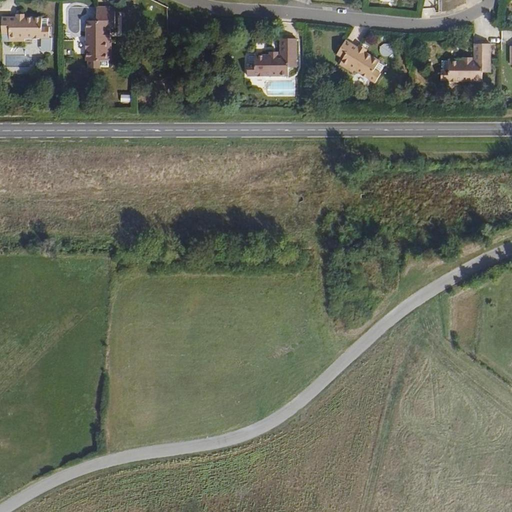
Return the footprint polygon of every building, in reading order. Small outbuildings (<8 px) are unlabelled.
[(108,48),(108,38),(106,38),(106,30),(109,30),(108,28),(116,27),(116,6),(97,7),(97,20),(87,20),(87,60),(88,60),(88,68),(100,68),(100,67),(109,67),(109,60),(112,60),(112,48),(108,48)] [(50,40),(50,29),(49,29),(49,20),(25,19),(25,22),(17,21),(17,19),(2,19),(2,35),(9,36),(9,43),(26,43),(26,40),(50,40)] [(294,68),(294,59),(298,59),(299,39),(281,39),(281,55),(279,55),(279,57),(270,57),(270,55),(255,55),(255,57),(248,57),(247,77),(289,77),(289,68),(294,68)] [(379,62),(364,53),(363,54),(356,50),(357,48),(345,41),(336,54),(342,59),(338,65),(352,74),(354,72),(374,84),(381,75),(379,74),(384,67),(379,63),(379,62)] [(490,74),(490,44),(475,44),(475,62),(473,62),(473,64),(465,64),(465,62),(440,62),(440,82),(482,82),(482,74),(490,74)] [(133,95),(122,94),(121,103),(132,103),(133,95)]
